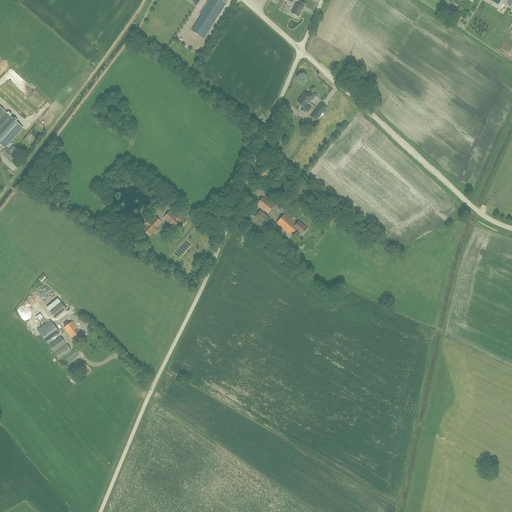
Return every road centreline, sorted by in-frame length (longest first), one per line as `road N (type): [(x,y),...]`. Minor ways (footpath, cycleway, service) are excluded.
road 1 (unclassified): [(100,511),(300,50)]
road 2 (unclassified): [(511,228),(477,213),(300,50)]
road 3 (track): [(144,0),(50,128)]
